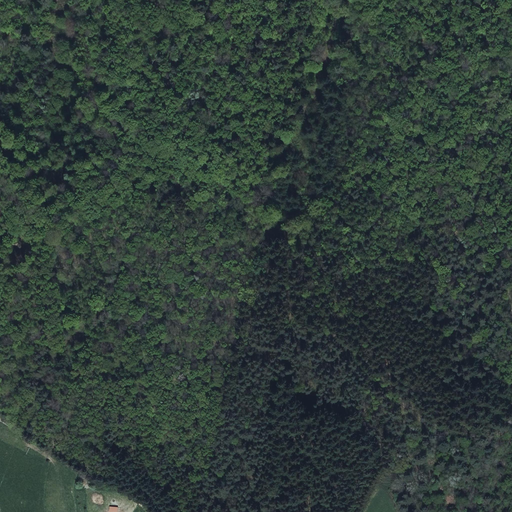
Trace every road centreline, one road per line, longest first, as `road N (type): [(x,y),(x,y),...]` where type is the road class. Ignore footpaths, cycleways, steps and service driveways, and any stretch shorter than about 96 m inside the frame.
road 1 (track): [(0,251),(43,241),(160,177),(208,184),(262,218),(292,214),(456,114),(511,116)]
road 2 (track): [(171,511),(79,441),(0,414)]
